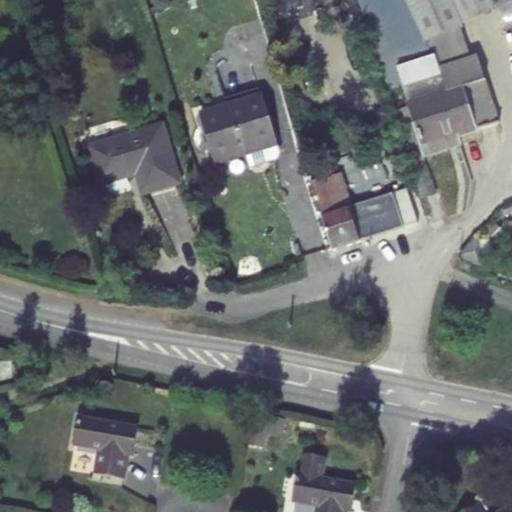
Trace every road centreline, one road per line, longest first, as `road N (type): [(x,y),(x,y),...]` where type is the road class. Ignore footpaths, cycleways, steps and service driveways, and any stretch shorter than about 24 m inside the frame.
road 1 (tertiary): [(69,328),(415,415)]
road 2 (tertiary): [(420,386),(203,342),(69,328)]
